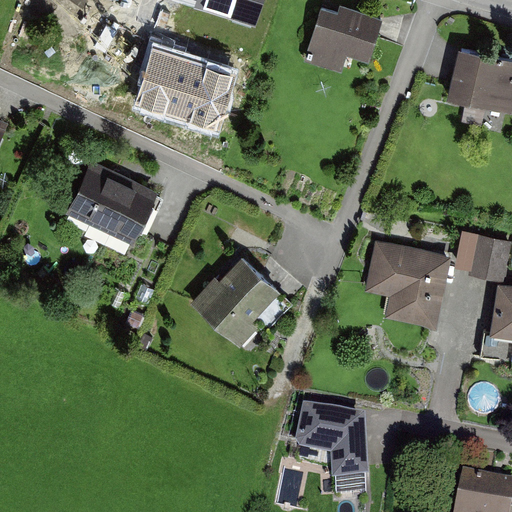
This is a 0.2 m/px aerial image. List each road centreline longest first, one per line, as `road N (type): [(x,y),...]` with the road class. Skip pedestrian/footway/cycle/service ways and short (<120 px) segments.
road 1 (residential): [(0,77),(342,239)]
road 2 (residential): [(342,239),(434,0)]
road 3 (residential): [(275,411),(342,239)]
